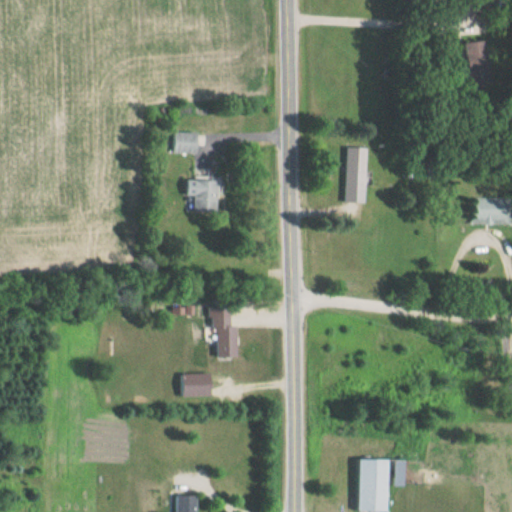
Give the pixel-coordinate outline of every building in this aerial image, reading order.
[(477,40),(458,42),(461,70),(481,68),(477,40)] [(195,154),(195,133),(167,133),(167,154),(195,154)] [(336,202),(357,202),(357,147),(336,147),(336,202)] [(207,180),(176,180),(176,196),(184,196),(184,212),(207,212),(207,180)] [(506,198),(465,198),(465,224),(506,224),(506,198)] [(226,325),(220,325),(220,316),(204,316),(204,357),(226,357),(226,325)] [(201,397),(201,373),(173,373),(173,397),(201,397)] [(349,459),(349,511),(378,511),(378,486),(401,486),(401,459),(349,459)] [(187,511),(187,495),(168,495),(167,511),(187,511)]
